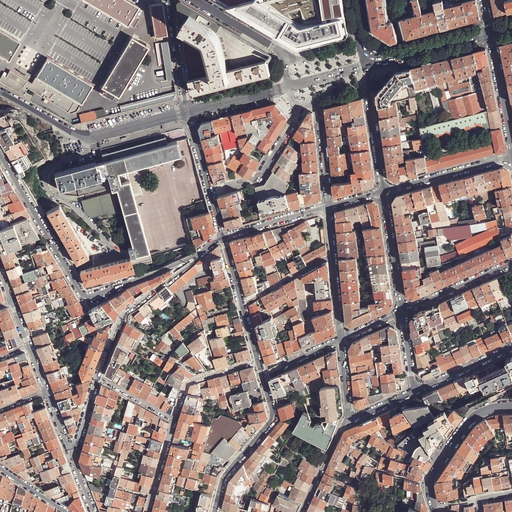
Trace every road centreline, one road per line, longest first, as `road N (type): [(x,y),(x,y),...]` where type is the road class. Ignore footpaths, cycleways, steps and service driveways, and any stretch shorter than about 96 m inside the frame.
road 1 (residential): [(0,155),(84,296),(201,251)]
road 2 (secondary): [(0,93),(86,137),(187,112)]
road 3 (residential): [(257,360),(271,420),(222,479),(214,511)]
road 4 (tertiary): [(433,511),(429,478),(466,424),(511,405)]
road 5 (residential): [(382,191),(511,156)]
road 6 (residential): [(187,112),(222,237)]
road 7 (residential): [(222,237),(257,360)]
road 8 (residential): [(382,191),(368,65)]
road 9 (secondary): [(490,33),(368,65)]
road 10 (residential): [(401,311),(382,191)]
road 11 (residential): [(511,261),(401,311)]
road 12 (residential): [(295,108),(317,108),(327,206)]
